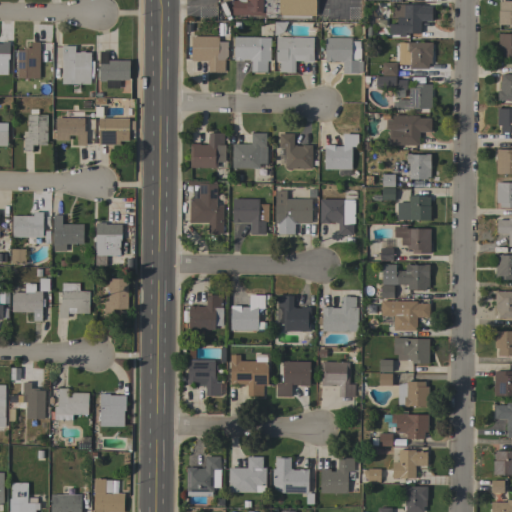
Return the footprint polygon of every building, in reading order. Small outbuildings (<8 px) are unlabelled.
[(315,0),(315,16),(310,16),(310,18),(266,17),(266,15),(232,15),(232,0),(315,0)] [(511,24),(498,24),(498,11),(499,2),(501,2),(501,0),(511,0),(511,24)] [(397,18),(391,18),(391,4),(420,5),(420,6),(431,6),(431,20),(419,20),(419,33),(405,33),(405,34),(388,33),(388,23),(397,23),(397,18)] [(274,22),(287,22),(283,32),(274,35),(274,22)] [(498,33),(511,33),(511,58),(498,58),(498,33)] [(218,37),(218,41),(227,41),(227,56),(223,60),(223,72),(208,72),(208,60),(191,60),(191,36),(218,37)] [(270,61),(266,61),(266,72),(251,72),(251,61),(249,61),(249,60),(243,60),(243,61),(239,61),(239,60),(237,60),(237,61),(233,61),(234,37),(259,37),(270,37),(270,61)] [(313,38),(312,62),(303,61),(303,60),(294,60),(294,72),(285,72),(279,72),(279,61),(275,61),(275,37),(313,38)] [(351,38),(351,41),(359,41),(359,48),(360,48),(360,61),(362,61),(362,72),(357,72),(357,73),(342,73),(342,62),(340,62),(340,61),(333,60),(333,62),(330,62),(330,61),(327,61),(327,62),(324,62),(324,38),(351,38)] [(0,43),(2,43),(2,42),(9,42),(9,59),(7,59),(7,74),(0,74),(0,43)] [(38,78),(17,78),(17,47),(31,48),(31,42),(39,42),(38,78)] [(432,42),(431,57),(431,63),(428,63),(428,69),(409,69),(409,52),(407,52),(407,42),(432,42)] [(61,84),(62,60),(61,60),(61,46),(75,46),(74,52),(79,52),(80,51),(84,51),(85,52),(90,52),(90,61),(93,61),(93,77),(90,77),(90,84),(61,84)] [(119,80),(119,88),(106,88),(106,81),(99,81),(99,51),(108,51),(107,60),(129,60),(129,80),(119,80)] [(396,63),(396,76),(381,75),(382,62),(387,62),(388,57),(395,57),(395,63),(396,63)] [(511,74),(511,100),(497,100),(497,90),(499,90),(499,82),(500,82),(500,74),(511,74)] [(395,76),(395,80),(406,80),(406,89),(376,89),(376,76),(395,76)] [(431,108),(407,108),(407,109),(397,109),(397,108),(392,108),(392,103),(397,103),(397,99),(408,99),(408,88),(414,88),(414,84),(431,84),(431,108)] [(511,108),(511,132),(500,132),(500,125),(497,125),(497,108),(511,108)] [(27,114),(29,115),(29,109),(37,109),(37,114),(47,114),(46,145),(32,145),(32,151),(23,150),(23,137),(27,137),(27,114)] [(85,145),(77,145),(77,135),(68,135),(68,140),(55,140),(56,118),(82,118),(82,113),(93,113),(93,131),(86,131),(85,145)] [(418,118),(430,118),(430,132),(418,132),(418,145),(388,145),(388,129),(385,129),(385,120),(392,120),(392,115),(418,115),(418,118)] [(128,118),(128,140),(119,140),(119,145),(98,144),(98,118),(128,118)] [(189,167),(190,144),(199,144),(199,145),(206,145),(206,144),(207,144),(207,133),(223,133),(223,145),(225,145),(224,162),(217,162),(216,167),(189,167)] [(250,144),(250,133),(265,133),(265,145),(266,145),(266,163),(259,163),(259,168),(232,168),(232,144),(250,144)] [(284,168),(284,147),(278,147),(278,133),(293,134),(293,145),(296,145),(296,146),(301,146),(301,145),(311,145),(311,169),(284,168)] [(323,169),(324,145),(334,145),(334,146),(342,146),(342,134),(357,134),(357,148),(351,148),(351,169),(323,169)] [(496,149),(511,149),(511,173),(496,173),(496,149)] [(429,177),(426,177),(426,179),(408,179),(408,178),(407,178),(407,174),(408,174),(408,173),(407,173),(407,171),(407,166),(408,166),(408,163),(406,163),(406,154),(429,154),(429,177)] [(394,174),(394,176),(395,176),(395,186),(394,186),(381,186),(381,174),(394,174)] [(216,205),(222,205),(222,233),(218,233),(218,234),(211,234),(211,233),(207,233),(207,222),(189,222),(189,198),(198,198),(198,183),(199,183),(199,181),(215,181),(215,183),(216,183),(216,205)] [(496,182),(511,182),(511,207),(499,207),(499,203),(496,203),(496,182)] [(394,188),(394,200),(381,200),(381,188),(394,188)] [(311,199),(310,223),(293,223),(293,234),(277,234),(277,223),(275,223),(275,190),(285,190),(285,199),(311,199)] [(319,199),(343,199),(343,190),(355,190),(355,200),(353,200),(353,223),(352,223),(352,234),(337,234),(337,223),(335,223),(335,222),(329,222),(329,223),(319,223),(319,199)] [(408,196),(426,196),(426,197),(429,197),(429,206),(430,206),(429,220),(396,220),(396,202),(408,202),(408,196)] [(258,199),(258,204),(268,204),(267,221),(264,221),(264,234),(249,234),(249,222),(231,222),(232,199),(258,199)] [(12,237),(12,216),(32,216),(32,212),(42,212),(42,237),(12,237)] [(83,224),(82,244),(65,243),(65,251),(53,251),(53,245),(52,245),(53,215),(61,215),(61,224),(83,224)] [(507,233),(496,233),(496,220),(508,220),(508,218),(511,218),(511,246),(507,246),(507,233)] [(95,255),(95,222),(105,223),(105,224),(121,224),(121,240),(119,240),(119,255),(95,255)] [(429,253),(412,253),(412,249),(406,249),(406,245),(400,245),(400,237),(393,237),(393,226),(406,226),(406,228),(429,229),(429,253)] [(379,260),(379,248),(381,248),(381,244),(389,245),(389,246),(390,246),(390,248),(392,248),(392,260),(379,260)] [(25,249),(25,264),(10,263),(10,249),(25,249)] [(495,255),(511,255),(511,279),(495,279),(495,255)] [(409,264),(409,265),(423,265),(423,264),(428,264),(428,287),(425,287),(425,290),(407,289),(407,285),(381,284),(381,264),(395,264),(395,270),(404,270),(405,264),(409,264)] [(38,278),(49,278),(48,291),(38,291),(38,278)] [(112,309),(112,314),(104,314),(104,301),(107,301),(107,278),(127,279),(127,309),(112,309)] [(11,312),(11,292),(24,293),(24,283),(34,283),(34,291),(41,291),(41,299),(44,299),(44,306),(41,306),(41,321),(32,321),(32,312),(11,312)] [(60,304),(60,291),(61,291),(61,283),(78,283),(78,291),(89,291),(88,313),(67,313),(67,318),(58,318),(58,304),(60,304)] [(393,285),(393,298),(380,298),(380,285),(393,285)] [(511,291),(511,317),(498,317),(498,311),(495,311),(495,304),(494,304),(494,291),(511,291)] [(230,330),(230,308),(230,305),(240,306),(249,307),(249,295),(262,295),(262,293),(270,293),(269,307),(264,307),(264,309),(257,309),(257,314),(258,314),(258,318),(257,318),(257,322),(263,322),(265,322),(265,328),(263,328),(263,329),(263,332),(256,332),(256,330),(230,330)] [(188,329),(188,332),(182,332),(182,320),(188,320),(188,305),(197,305),(197,306),(203,306),(205,306),(206,295),(221,295),(221,308),(222,308),(222,325),(214,325),(214,330),(188,329)] [(282,331),(282,325),(280,325),(280,323),(276,323),(276,307),(276,296),(292,296),(292,307),(294,307),(294,308),(300,308),(300,307),(310,307),(309,331),(282,331)] [(321,331),(321,306),(332,307),(332,308),(339,308),(340,296),(349,296),(349,297),(355,297),(355,307),(357,307),(357,331),(321,331)] [(416,301),(416,303),(428,303),(428,317),(416,317),(416,330),(393,330),(393,316),(380,315),(380,301),(416,301)] [(511,331),(511,355),(497,355),(497,348),(494,348),(494,331),(511,331)] [(428,363),(410,363),(410,359),(406,359),(406,360),(396,360),(396,355),(392,354),(393,337),(406,338),(428,339),(428,363)] [(267,361),(267,385),(262,385),(262,396),(247,396),(247,385),(245,385),(245,384),(238,384),(238,385),(235,385),(235,384),(232,384),(230,384),(230,361),(229,361),(229,355),(239,355),(239,361),(267,361)] [(391,359),(391,372),(378,372),(378,359),(391,359)] [(214,360),(214,365),(217,365),(217,370),(214,370),(214,376),(216,376),(216,382),(220,382),(220,395),(213,395),(205,395),(205,385),(196,385),(196,384),(187,384),(187,360),(214,360)] [(309,361),(309,386),(299,385),(299,384),(290,384),(290,396),(275,396),(276,383),(282,383),(282,361),(309,361)] [(348,362),(347,384),(353,384),(353,397),(338,397),(338,386),(336,386),(336,385),(330,385),(330,386),(320,385),(321,362),(348,362)] [(511,395),(493,396),(493,371),(511,371),(511,375),(511,374),(511,395)] [(391,373),(391,386),(378,386),(378,373),(391,373)] [(406,381),(424,381),(424,386),(428,387),(428,406),(408,406),(403,406),(403,405),(397,405),(397,384),(406,383),(406,381)] [(44,419),(25,418),(25,396),(21,396),(21,382),(30,382),(30,388),(38,388),(38,390),(45,390),(44,419)] [(54,406),(57,406),(57,388),(67,388),(67,397),(71,397),(71,393),(88,393),(87,415),(53,414),(54,406)] [(99,393),(109,393),(109,395),(125,395),(125,410),(123,410),(123,426),(99,426),(99,393)] [(17,408),(7,408),(7,394),(17,395),(17,408)] [(511,403),(511,438),(506,438),(506,432),(505,432),(505,419),(493,419),(494,405),(506,405),(506,403),(511,403)] [(427,432),(423,432),(423,439),(405,439),(405,433),(395,433),(395,423),(390,423),(390,413),(407,413),(407,414),(427,415),(427,432)] [(391,433),(391,446),(378,446),(378,433),(391,433)] [(414,450),(414,452),(426,452),(426,465),(414,465),(414,478),(400,478),(400,479),(391,479),(391,462),(397,462),(397,459),(393,459),(393,454),(397,454),(397,450),(414,450)] [(511,475),(492,475),(492,461),(493,461),(493,451),(496,451),(511,451),(511,475)] [(213,492),(208,492),(208,496),(195,495),(195,491),(186,491),(186,467),(196,467),(196,469),(202,469),(202,468),(204,468),(204,467),(204,458),(205,458),(205,456),(219,456),(219,470),(213,470),(213,492)] [(246,468),(246,457),(261,457),(261,470),(265,470),(265,492),(228,492),(228,468),(246,468)] [(281,493),(281,492),(275,492),(275,491),(273,491),(273,485),(272,485),(272,472),(275,472),(275,457),(289,457),(289,469),(291,469),(291,467),(300,468),(300,469),(307,469),(307,493),(281,493)] [(347,493),(319,493),(320,469),(330,469),(330,471),(334,471),(334,469),(337,469),(337,458),(353,458),(353,474),(347,474),(347,482),(347,493)] [(379,469),(379,482),(367,482),(367,469),(379,469)] [(92,511),(93,478),(105,479),(105,480),(111,480),(111,493),(123,494),(123,511),(92,511)] [(503,480),(503,493),(490,493),(490,480),(503,480)] [(27,503),(34,503),(34,511),(9,511),(9,498),(11,498),(10,482),(27,482),(27,503)] [(426,486),(426,499),(425,499),(425,506),(423,506),(422,511),(404,511),(404,510),(403,510),(403,506),(404,506),(404,496),(401,496),(401,486),(426,486)] [(77,495),(77,499),(80,499),(80,511),(71,511),(67,511),(50,511),(50,494),(77,495)] [(511,511),(489,511),(489,509),(490,509),(490,502),(506,502),(506,500),(511,500),(511,511)]
